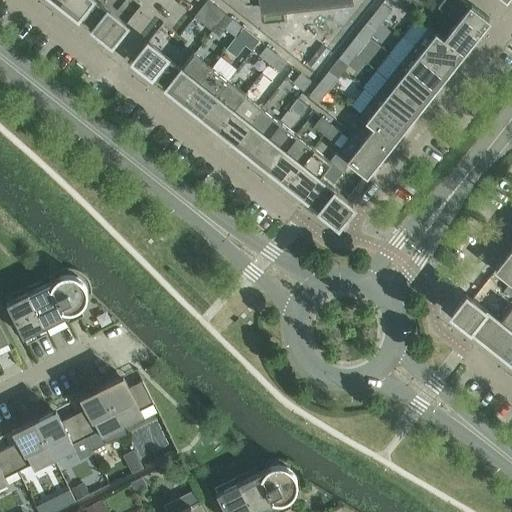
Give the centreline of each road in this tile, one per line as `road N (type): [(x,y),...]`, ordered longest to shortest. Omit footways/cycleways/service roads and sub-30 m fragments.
road 1 (tertiary): [(304,298),(0,56)]
road 2 (residential): [(298,220),(106,66)]
road 3 (residential): [(366,206),(509,23)]
road 4 (tertiary): [(376,288),(511,118)]
road 5 (tertiary): [(511,463),(385,362)]
road 6 (tertiary): [(304,298),(294,335),(313,370),(351,381),(385,362)]
road 7 (residential): [(0,397),(124,338)]
